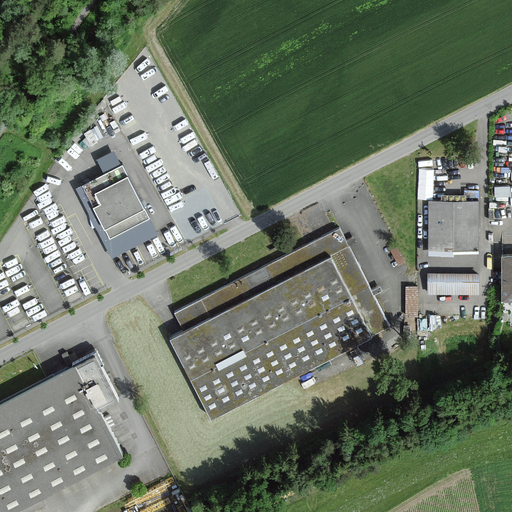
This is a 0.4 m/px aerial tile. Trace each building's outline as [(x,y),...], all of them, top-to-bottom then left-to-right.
[(161,233),(117,147),(69,172),(108,247),(113,258),(161,233)] [(429,250),(481,250),(480,199),(429,200),(429,250)] [(211,418),(391,327),(340,227),(174,310),(183,329),(169,336),(211,418)] [(511,250),(501,251),(501,303),(511,303),(511,250)] [(429,294),(481,295),(482,270),(430,268),(429,294)] [(406,318),(426,318),(426,300),(419,300),(419,284),(406,284),(406,318)] [(95,346),(0,397),(0,511),(5,511),(121,451),(99,410),(123,397),(95,346)]
